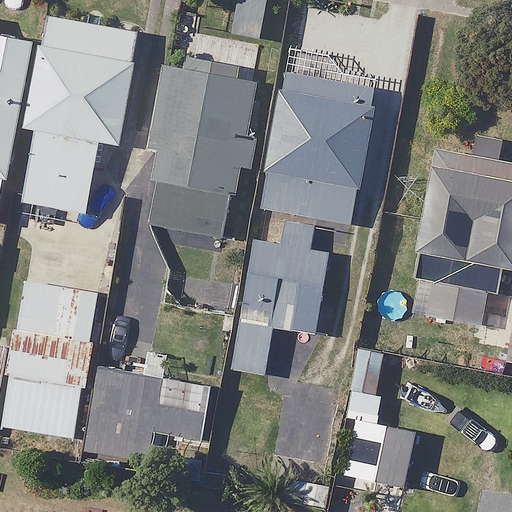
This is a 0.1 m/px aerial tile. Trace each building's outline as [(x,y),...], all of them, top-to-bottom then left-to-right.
[(89,7),(85,25),(46,18),(27,128),(40,130),(27,203),(89,214),(102,142),(121,146),(141,35),(107,29),(110,10),(89,7)] [(224,240),(232,199),(261,46),(216,37),(220,17),(179,9),(152,151),(163,153),(156,190),(149,225),(224,240)] [(21,126),(35,43),(0,36),(0,223),(3,224),(21,126)] [(263,207),(340,222),(355,225),(384,75),(292,57),(263,207)] [(511,158),(436,143),(411,268),(422,270),(416,299),(476,311),(481,283),(494,286),(500,259),(511,261),(511,158)] [(340,222),(263,207),(237,342),(263,347),(267,325),(318,336),(340,222)] [(0,280),(0,329),(21,333),(6,426),(81,438),(102,307),(105,287),(2,271),(0,280)] [(201,465),(206,430),(177,426),(179,409),(208,413),(213,376),(105,361),(92,449),(201,465)]
